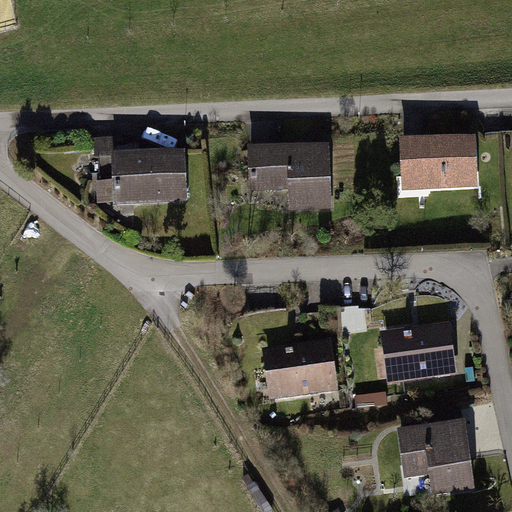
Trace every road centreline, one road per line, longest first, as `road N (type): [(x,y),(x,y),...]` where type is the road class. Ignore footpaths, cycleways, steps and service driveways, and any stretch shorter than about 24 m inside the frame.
road 1 (residential): [(0,170),(133,269),(184,276),(426,266),(457,275),(476,290),(490,319),(511,422)]
road 2 (residential): [(0,121),(511,95)]
road 3 (track): [(133,269),(285,511)]
